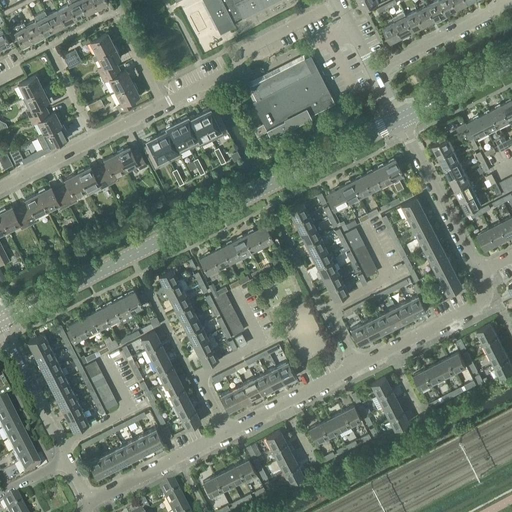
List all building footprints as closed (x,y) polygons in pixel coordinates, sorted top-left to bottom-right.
[(78,0),(65,0),(68,7),(67,7),(75,22),(77,22),(80,21),(81,18),(86,16),(78,1),(79,1),(78,0)] [(81,0),(79,1),(78,1),(86,16),(96,11),(90,0),(81,0)] [(104,0),(90,0),(96,11),(107,5),(104,0)] [(202,0),(203,1),(204,0),(218,29),(217,29),(218,30),(220,33),(235,26),(232,21),(241,17),(242,17),(242,16),(273,0),(202,0)] [(357,0),(363,11),(378,3),(376,0),(357,0)] [(388,8),(397,3),(394,0),(392,0),(386,4),(388,8)] [(443,16),(447,14),(439,0),(436,0),(428,5),(436,20),(437,22),(444,19),(443,16)] [(439,0),(447,14),(458,8),(453,0),(439,0)] [(453,0),(458,8),(469,3),(467,0),(453,0)] [(16,11),(27,6),(25,2),(14,7),(16,11)] [(378,13),(388,8),(386,4),(376,9),(378,13)] [(425,25),(436,20),(428,5),(417,10),(425,25)] [(5,17),(16,11),(14,7),(3,12),(5,17)] [(67,7),(57,12),(64,27),(75,22),(67,7)] [(414,31),(425,25),(417,10),(406,16),(414,31)] [(44,11),(33,16),(36,23),(35,23),(43,38),(53,32),(46,18),(47,17),(44,11)] [(47,17),(46,18),(53,32),(64,27),(57,12),(47,17)] [(406,16),(403,12),(392,18),(394,22),(395,22),(403,37),(414,31),(406,16)] [(391,43),(403,37),(395,22),(394,22),(384,28),(391,43)] [(13,28),(8,31),(13,42),(17,40),(21,48),(32,43),(24,29),(26,28),(23,23),(18,25),(17,25),(14,27),(13,28)] [(26,28),(24,29),(32,43),(43,38),(35,23),(26,28)] [(0,29),(0,48),(9,44),(1,29),(0,29)] [(96,54),(114,45),(107,33),(90,42),(96,54)] [(116,46),(114,47),(114,45),(96,54),(91,56),(94,61),(99,59),(102,66),(98,68),(101,75),(118,67),(115,61),(120,58),(117,52),(119,51),(116,46)] [(69,68),(81,62),(75,49),(63,56),(69,68)] [(334,102),(330,95),(310,54),(249,86),(256,99),(253,101),(270,135),(334,102)] [(126,70),(121,73),(118,67),(101,75),(104,81),(109,79),(115,91),(132,82),(126,70)] [(25,97),(43,89),(36,75),(18,84),(25,97)] [(135,83),(133,84),(132,82),(115,91),(121,104),(118,106),(120,110),(135,103),(133,98),(139,95),(136,89),(137,89),(135,83)] [(25,97),(22,99),(28,110),(26,111),(30,118),(47,109),(43,103),(49,100),(46,95),(47,94),(44,88),(43,89),(25,97)] [(92,112),(104,106),(100,99),(88,105),(92,112)] [(511,99),(501,105),(509,121),(511,119),(511,99)] [(498,126),(509,121),(501,105),(490,110),(498,126)] [(212,114),(209,109),(208,108),(202,111),(203,112),(199,114),(211,140),(228,132),(217,111),(212,114)] [(55,112),(49,115),(47,109),(30,118),(33,124),(37,121),(44,134),(62,125),(55,112)] [(487,132),(498,126),(490,110),(479,116),(487,132)] [(201,146),(211,140),(199,114),(194,117),(193,115),(188,118),(187,118),(200,143),(199,143),(201,146)] [(187,118),(188,118),(187,117),(186,116),(180,119),(181,120),(176,122),(189,148),(199,143),(200,143),(187,118)] [(476,137),(487,132),(479,116),(468,122),(476,137)] [(179,153),(189,148),(176,122),(172,124),(171,123),(165,126),(166,127),(165,128),(166,129),(179,153)] [(469,141),(473,139),(465,122),(455,128),(458,133),(463,130),(469,141)] [(257,136),(267,131),(263,124),(254,129),(257,136)] [(44,134),(37,137),(43,150),(50,146),(68,137),(65,131),(66,130),(64,125),(62,126),(62,125),(44,134)] [(180,156),(179,153),(166,129),(160,132),(161,133),(156,135),(167,157),(169,161),(180,156)] [(157,162),(167,157),(156,135),(152,138),(151,136),(145,139),(146,141),(148,146),(143,148),(154,169),(160,166),(157,162)] [(439,157),(453,149),(448,138),(433,145),(439,157)] [(474,150),(478,148),(473,139),(469,141),(474,150)] [(499,150),(508,145),(506,141),(496,145),(499,150)] [(15,164),(24,160),(17,147),(9,151),(15,164)] [(137,150),(131,153),(129,147),(123,150),(122,148),(116,151),(117,153),(116,153),(125,171),(137,165),(139,170),(146,166),(137,150)] [(486,156),(495,152),(493,147),(483,152),(486,156)] [(218,148),(214,150),(217,157),(222,155),(218,148)] [(444,168),(459,160),(453,149),(439,157),(444,168)] [(480,163),(485,161),(480,151),(475,154),(480,163)] [(6,152),(0,155),(0,162),(4,169),(12,165),(6,152)] [(113,177),(125,171),(116,153),(104,159),(107,165),(99,169),(107,186),(115,182),(113,177)] [(222,155),(217,157),(221,164),(225,162),(222,155)] [(197,158),(193,161),(196,168),(201,166),(197,158)] [(395,160),(384,165),(391,181),(396,191),(403,188),(398,178),(403,175),(395,160)] [(450,179),(465,171),(459,160),(444,168),(450,179)] [(485,172),(489,170),(485,161),(480,163),(485,172)] [(380,186),(391,181),(384,165),(373,171),(380,186)] [(201,166),(196,168),(200,175),(204,173),(201,166)] [(99,169),(92,173),(89,167),(84,170),(83,168),(77,171),(78,173),(76,173),(85,191),(97,185),(100,190),(107,186),(99,169)] [(176,169),(172,171),(175,178),(180,176),(176,169)] [(370,192),(380,186),(373,171),(362,176),(370,192)] [(456,190),(470,182),(465,171),(450,179),(456,190)] [(73,197),(85,191),(76,173),(64,179),(67,185),(60,189),(68,206),(76,202),(73,197)] [(491,185),(496,183),(491,173),(487,176),(491,185)] [(180,176),(175,178),(179,185),(183,183),(180,176)] [(359,197),(370,192),(362,176),(351,182),(359,197)] [(504,193),(510,190),(504,179),(499,182),(504,193)] [(348,203),(359,197),(351,182),(340,187),(348,203)] [(461,201),(476,193),(470,182),(456,190),(461,201)] [(496,194),(501,192),(496,183),(491,185),(496,194)] [(60,189),(53,192),(50,187),(44,189),(44,188),(38,191),(38,192),(37,193),(46,211),(58,205),(61,210),(68,206),(60,189)] [(330,194),(326,196),(333,210),(337,208),(348,203),(340,187),(329,193),(330,194)] [(411,192),(401,196),(403,201),(413,196),(412,194),(411,192)] [(34,217),(46,211),(37,193),(25,199),(28,205),(20,209),(29,226),(37,222),(34,217)] [(321,193),(316,195),(321,205),(326,203),(321,193)] [(476,193),(461,201),(467,212),(482,205),(476,193)] [(511,196),(510,193),(501,198),(503,202),(511,197),(511,196)] [(407,216),(423,208),(417,197),(401,205),(407,216)] [(391,207),(400,202),(398,198),(389,203),(391,207)] [(501,198),(492,202),(494,207),(503,202),(501,198)] [(304,203),(289,210),(295,221),(309,214),(304,203)] [(382,212),(391,207),(389,203),(379,207),(382,212)] [(481,214),(490,209),(488,204),(479,209),(481,214)] [(328,206),(323,208),(328,218),(333,216),(328,206)] [(20,209),(13,213),(10,207),(5,209),(4,208),(0,210),(0,217),(6,231),(16,226),(18,231),(29,226),(20,209)] [(412,227),(428,219),(423,208),(407,216),(412,227)] [(369,218),(378,213),(376,209),(367,214),(369,218)] [(479,209),(470,214),(472,218),(481,214),(479,209)] [(309,214),(295,221),(301,232),(315,225),(309,214)] [(360,223),(369,218),(367,214),(358,218),(360,223)] [(333,216),(328,218),(333,228),(337,225),(333,216)] [(386,227),(390,225),(385,216),(381,218),(386,227)] [(511,219),(511,217),(500,222),(507,237),(511,234),(511,219)] [(418,238),(434,230),(428,219),(412,227),(418,238)] [(347,229),(357,224),(354,220),(345,225),(347,229)] [(496,243),(507,237),(500,222),(489,228),(496,243)] [(262,247),(273,241),(265,225),(254,231),(262,247)] [(315,225),(301,232),(306,244),(321,236),(315,225)] [(391,238),(396,236),(390,225),(386,227),(391,238)] [(340,241),(344,239),(339,228),(335,231),(340,241)] [(348,239),(358,234),(356,228),(345,234),(348,239)] [(489,228),(477,234),(485,249),(496,243),(489,228)] [(424,249),(440,241),(434,230),(418,238),(424,249)] [(251,252),(262,247),(254,231),(244,236),(251,252)] [(351,245),(361,239),(358,234),(348,239),(351,245)] [(240,258),(251,252),(244,236),(233,242),(240,258)] [(312,255),(326,248),(321,236),(306,244),(312,255)] [(397,249),(401,247),(396,236),(391,238),(397,249)] [(344,250),(349,248),(344,239),(340,241),(344,250)] [(353,250),(364,244),(361,239),(351,245),(353,250)] [(429,260),(445,252),(440,241),(424,249),(429,260)] [(230,263),(240,258),(233,242),(222,247),(230,263)] [(356,255),(366,250),(364,244),(353,250),(356,255)] [(219,269),(230,263),(222,247),(211,253),(219,269)] [(403,260),(407,258),(401,247),(397,249),(403,260)] [(333,252),(329,254),(326,248),(312,255),(318,266),(336,257),(333,252)] [(358,260),(369,255),(366,250),(356,255),(358,260)] [(351,264),(356,261),(350,251),(346,253),(351,264)] [(435,271),(451,263),(445,252),(429,260),(435,271)] [(208,274),(219,269),(211,253),(200,258),(208,274)] [(361,266),(372,260),(369,255),(358,260),(361,266)] [(336,257),(318,266),(323,278),(338,270),(337,269),(340,268),(337,262),(338,261),(336,257)] [(274,267),(284,262),(281,258),(272,263),(274,267)] [(408,271),(412,269),(407,258),(403,260),(408,271)] [(191,271),(196,269),(191,259),(186,261),(191,271)] [(364,271),(374,266),(372,260),(361,266),(364,271)] [(356,261),(351,264),(356,273),(360,270),(356,261)] [(441,282),(457,274),(451,263),(435,271),(441,282)] [(262,273),(271,269),(269,264),(260,269),(262,273)] [(367,277),(377,271),(374,266),(364,271),(367,277)] [(164,287),(178,280),(173,269),(159,276),(164,287)] [(253,278),(262,273),(260,269),(250,274),(253,278)] [(414,282),(418,280),(412,269),(408,271),(414,282)] [(338,270),(323,278),(329,289),(344,281),(338,270)] [(198,284),(203,282),(198,272),(193,274),(198,284)] [(362,286),(367,284),(362,274),(357,276),(362,286)] [(447,293),(462,285),(457,274),(441,282),(447,293)] [(240,284),(249,280),(247,275),(238,280),(240,284)] [(399,288),(408,283),(406,279),(397,284),(399,288)] [(170,298),(184,291),(178,280),(164,287),(170,298)] [(231,289),(240,284),(238,280),(229,285),(231,289)] [(344,281),(329,289),(335,300),(349,293),(344,281)] [(203,294),(208,291),(203,282),(198,284),(203,294)] [(430,304),(423,291),(421,292),(416,283),(412,285),(417,295),(407,300),(415,316),(426,310),(425,307),(430,304)] [(388,294),(399,288),(397,284),(386,289),(388,294)] [(218,296),(225,292),(227,291),(225,286),(216,291),(218,295),(218,296)] [(377,299),(388,294),(386,289),(375,295),(377,299)] [(132,312),(142,307),(134,291),(124,296),(132,312)] [(176,310),(190,302),(184,291),(170,298),(176,310)] [(217,303),(228,297),(225,292),(218,296),(218,295),(214,297),(217,303)] [(210,306),(214,304),(209,294),(205,297),(210,306)] [(367,304),(377,299),(375,295),(365,300),(367,304)] [(120,318),(132,312),(124,296),(112,302),(120,318)] [(220,308),(231,303),(228,297),(217,303),(220,308)] [(355,310),(367,304),(365,300),(352,306),(355,310)] [(404,321),(415,316),(407,300),(396,306),(404,321)] [(110,323),(120,318),(112,302),(102,307),(110,323)] [(181,321),(196,314),(190,302),(176,310),(181,321)] [(223,314),(234,308),(231,303),(220,308),(223,314)] [(215,316),(219,314),(214,304),(210,306),(215,316)] [(352,311),(355,310),(352,306),(341,312),(344,318),(353,313),(352,311)] [(392,327),(404,321),(396,306),(385,311),(392,327)] [(99,329),(110,323),(102,307),(91,313),(99,329)] [(225,319),(236,314),(234,308),(223,314),(225,319)] [(381,333),(392,327),(385,311),(373,317),(381,333)] [(88,334),(99,329),(91,313),(80,318),(88,334)] [(187,332),(201,325),(196,314),(181,321),(187,332)] [(228,324),(239,319),(236,314),(225,319),(228,324)] [(221,329),(226,326),(221,317),(216,319),(221,329)] [(370,338),(381,333),(373,317),(362,322),(370,338)] [(77,340),(88,334),(80,318),(69,324),(71,329),(67,331),(73,344),(78,341),(77,340)] [(231,329),(242,324),(239,319),(228,324),(231,329)] [(359,344),(370,338),(362,322),(351,328),(359,344)] [(482,342),(496,334),(490,323),(476,330),(482,342)] [(141,328),(144,333),(153,328),(151,324),(142,329),(141,328)] [(234,335),(245,330),(242,324),(231,329),(234,335)] [(62,338),(66,336),(61,325),(56,327),(62,338)] [(193,343),(207,336),(201,325),(187,332),(193,343)] [(226,338),(230,336),(226,326),(221,329),(226,338)] [(138,330),(129,335),(131,339),(140,335),(138,330)] [(146,349),(161,342),(155,331),(141,338),(146,349)] [(34,353),(50,345),(44,333),(28,342),(34,353)] [(240,347),(247,343),(242,333),(235,337),(240,347)] [(488,353),(502,346),(496,334),(482,342),(488,353)] [(122,344),(131,339),(129,335),(119,340),(122,344)] [(68,349),(72,347),(66,336),(62,338),(68,349)] [(199,354),(213,347),(207,336),(193,343),(199,354)] [(461,350),(466,348),(461,338),(456,340),(461,350)] [(233,351),(237,349),(232,340),(228,342),(233,351)] [(110,350),(118,346),(116,341),(108,345),(110,350)] [(152,360),(167,353),(161,342),(146,349),(152,360)] [(40,364),(55,356),(50,345),(34,353),(40,364)] [(108,345),(97,351),(100,355),(110,350),(108,345)] [(131,355),(126,345),(121,347),(126,357),(131,355)] [(276,345),(267,349),(269,353),(278,349),(276,345)] [(494,364),(508,357),(502,346),(488,353),(494,364)] [(73,361),(77,358),(72,347),(68,349),(73,361)] [(204,365),(218,358),(213,347),(199,354),(204,365)] [(267,349),(257,354),(259,359),(269,353),(267,349)] [(468,363),(472,361),(467,351),(463,353),(468,363)] [(454,372),(466,366),(459,352),(447,357),(454,372)] [(84,355),(80,357),(83,364),(87,362),(96,357),(94,353),(85,357),(84,355)] [(158,372),(172,364),(167,353),(152,360),(158,372)] [(252,357),(245,360),(247,365),(251,363),(259,359),(257,354),(252,357)] [(45,375),(61,367),(55,356),(40,364),(45,375)] [(443,377),(454,372),(447,357),(436,363),(443,377)] [(499,376),(511,369),(511,365),(508,357),(494,364),(499,376)] [(79,372),(83,370),(77,358),(73,361),(79,372)] [(133,370),(137,368),(132,358),(128,361),(133,370)] [(88,371),(99,366),(96,360),(85,366),(88,371)] [(245,360),(234,366),(236,370),(238,375),(246,371),(243,367),(247,365),(245,360)] [(287,361),(276,366),(284,382),(295,377),(294,375),(287,361)] [(477,370),(472,361),(468,363),(472,373),(477,370)] [(432,383),(443,377),(436,363),(424,369),(432,383)] [(163,383),(178,376),(172,364),(158,372),(163,383)] [(91,377),(101,371),(99,366),(88,371),(91,377)] [(224,371),(223,372),(225,376),(235,371),(236,370),(234,366),(224,371)] [(276,366),(265,372),(273,388),(273,387),(284,382),(276,366)] [(51,386),(67,378),(61,367),(45,375),(51,386)] [(138,380),(142,378),(137,368),(133,370),(138,380)] [(420,389),(432,383),(424,369),(413,375),(420,389)] [(85,383),(89,381),(83,370),(79,372),(85,383)] [(93,382),(104,376),(101,371),(91,377),(93,382)] [(212,377),(211,378),(214,383),(223,379),(222,377),(225,376),(223,372),(212,377)] [(265,372),(253,378),(261,394),(273,388),(265,372)] [(479,386),(484,384),(479,374),(474,376),(479,386)] [(96,387),(107,382),(104,376),(93,382),(96,387)] [(169,394),(184,387),(178,376),(163,383),(169,394)] [(376,395),(391,388),(385,377),(371,384),(376,395)] [(56,397),(72,389),(67,378),(51,386),(56,397)] [(253,378),(242,383),(250,399),(261,394),(253,378)] [(463,385),(466,389),(466,390),(476,385),(473,380),(463,385)] [(90,394),(94,392),(89,381),(85,383),(90,394)] [(144,393),(149,390),(144,381),(139,383),(144,393)] [(99,392),(109,387),(107,382),(96,387),(99,392)] [(242,383),(231,389),(239,405),(250,399),(242,383)] [(102,398),(112,392),(109,387),(99,392),(102,398)] [(175,405),(189,398),(184,387),(169,394),(175,405)] [(462,391),(460,387),(450,392),(452,396),(462,391)] [(382,406),(397,399),(391,388),(376,395),(382,406)] [(62,408),(78,400),(72,389),(56,397),(62,408)] [(231,389),(220,395),(228,411),(239,405),(231,389)] [(149,390),(144,393),(150,404),(154,401),(154,400),(149,391),(149,390)] [(356,404),(360,401),(355,391),(351,394),(356,404)] [(96,405),(100,403),(94,392),(90,394),(96,405)] [(104,403),(115,398),(112,392),(102,398),(104,403)] [(443,401),(452,396),(450,392),(441,397),(443,401)] [(107,409),(118,403),(115,398),(104,403),(107,409)] [(180,417),(195,409),(189,398),(175,405),(180,417)] [(430,408),(440,403),(437,398),(428,403),(430,408)] [(0,415),(12,410),(6,399),(0,401),(0,415)] [(388,418),(402,410),(397,399),(382,406),(388,418)] [(68,419),(84,411),(78,400),(62,408),(68,419)] [(100,414),(104,411),(100,403),(96,405),(100,414)] [(160,413),(155,403),(151,406),(156,415),(160,413)] [(349,425),(361,419),(353,405),(342,411),(349,425)] [(362,416),(367,414),(362,405),(358,407),(362,416)] [(186,428),(201,420),(195,409),(180,417),(186,428)] [(0,425),(2,429),(18,421),(12,410),(0,415),(0,425)] [(402,410),(388,418),(393,429),(408,422),(402,410)] [(73,430),(89,422),(84,411),(68,419),(73,430)] [(338,431),(349,425),(342,411),(331,416),(338,431)] [(160,413),(156,415),(160,425),(165,423),(160,413)] [(367,426),(372,424),(367,414),(362,416),(367,426)] [(127,425),(138,420),(136,416),(125,421),(127,425)] [(327,437),(338,431),(331,416),(320,422),(327,437)] [(7,440),(23,432),(18,421),(2,429),(7,440)] [(116,431),(127,425),(125,421),(114,427),(116,431)] [(316,442),(327,437),(320,422),(308,428),(316,442)] [(167,438),(172,436),(167,426),(162,428),(167,438)] [(105,437),(116,431),(114,427),(103,433),(105,437)] [(153,449),(164,443),(156,427),(145,432),(153,449)] [(374,439),(379,437),(373,427),(369,429),(374,439)] [(271,448),(286,441),(280,429),(265,437),(271,448)] [(13,451),(29,443),(23,432),(7,440),(13,451)] [(141,454),(153,449),(145,432),(133,438),(141,454)] [(94,442),(105,437),(103,433),(91,438),(94,442)] [(361,443),(370,438),(368,434),(358,439),(361,443)] [(81,449),(94,442),(91,438),(79,444),(81,449)] [(130,460),(141,454),(133,438),(122,444),(130,460)] [(348,450),(357,445),(355,440),(345,445),(348,450)] [(277,459),(291,452),(286,441),(271,448),(277,459)] [(18,462),(34,454),(29,443),(13,451),(18,462)] [(119,465),(130,460),(122,444),(111,449),(119,465)] [(251,457),(255,455),(250,445),(245,447),(251,457)] [(338,454),(348,450),(345,445),(336,450),(338,454)] [(108,471),(119,465),(111,449),(100,455),(108,471)] [(282,471),(297,463),(291,452),(277,459),(282,471)] [(325,461),(335,456),(332,452),(323,457),(325,461)] [(24,473),(40,465),(34,454),(18,462),(24,473)] [(96,477),(108,471),(100,455),(88,460),(96,477)] [(244,478),(255,472),(248,458),(236,464),(244,478)] [(257,469),(262,467),(257,458),(252,460),(257,469)] [(303,475),(297,463),(282,471),(288,482),(303,475)] [(232,484),(244,478),(236,464),(225,470),(232,484)] [(262,480),(267,477),(262,467),(257,469),(262,480)] [(221,489),(232,484),(225,470),(214,475),(221,489)] [(210,495),(221,489),(214,475),(202,481),(210,495)] [(269,493),(274,490),(268,480),(264,483),(269,493)] [(166,501),(180,494),(175,483),(160,490),(166,501)] [(255,496),(265,491),(263,487),(253,492),(255,496)] [(242,503),(252,498),(250,493),(240,499),(242,503)] [(171,511),(172,511),(186,505),(180,494),(166,501),(171,511)] [(16,495),(2,502),(6,511),(10,511),(21,506),(16,495)] [(145,510),(149,508),(144,498),(140,501),(145,510)] [(233,508),(242,503),(240,499),(231,503),(233,508)]
